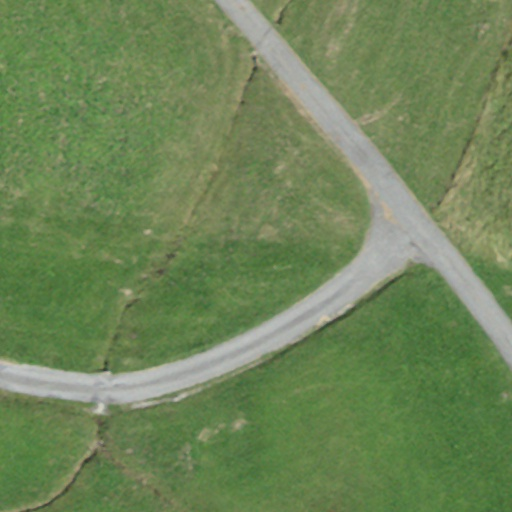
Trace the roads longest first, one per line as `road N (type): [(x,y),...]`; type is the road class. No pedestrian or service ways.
road 1 (track): [(0,376),(42,388),(159,386),(275,346),(419,227)]
road 2 (unclassified): [(234,0),(511,342)]
